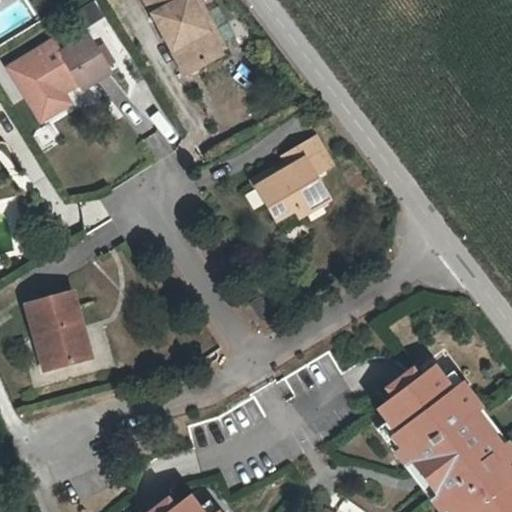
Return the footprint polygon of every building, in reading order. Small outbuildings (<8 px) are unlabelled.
[(222,51),(194,0),(148,0),(186,70),(222,51)] [(203,0),(194,0),(222,51),(229,47),(203,0)] [(28,68),(45,99),(79,79),(83,86),(111,69),(90,33),(28,68)] [(50,106),(83,86),(79,79),(45,99),(50,106)] [(277,173),(273,166),(254,178),(276,218),(296,207),(300,215),(329,198),(316,174),(329,167),(312,138),(285,152),(288,158),(291,165),(277,173)] [(288,158),(273,166),(277,173),(291,165),(288,158)] [(90,355),(72,289),(26,301),(45,366),(90,355)] [(429,496),(439,511),(446,505),(451,511),(511,511),(511,444),(509,441),(504,445),(477,411),(484,407),(464,383),(454,390),(444,377),(437,367),(422,379),(415,371),(389,392),(395,400),(381,411),(390,423),(398,435),(394,438),(403,449),(396,453),(403,461),(412,455),(416,459),(414,465),(434,491),(429,496)] [(455,370),(444,377),(454,390),(464,383),(455,370)] [(509,441),(484,407),(477,411),(504,445),(509,441)] [(379,431),(396,453),(403,449),(394,438),(398,435),(390,423),(379,431)] [(403,461),(429,496),(434,491),(414,465),(416,459),(412,455),(403,461)] [(213,511),(210,511),(198,511),(194,505),(185,494),(170,504),(163,497),(140,511),(213,511)] [(204,498),(194,505),(198,511),(210,511),(213,511),(204,498)]
